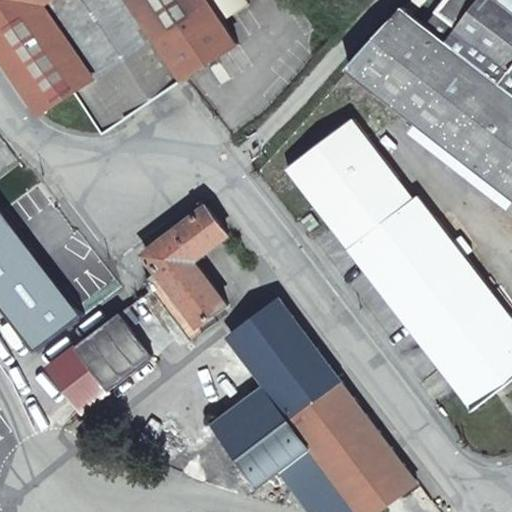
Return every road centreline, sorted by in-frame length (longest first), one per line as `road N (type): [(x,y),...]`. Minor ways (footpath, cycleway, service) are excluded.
road 1 (residential): [(506,511),(194,117),(94,177),(0,95)]
road 2 (unknown): [(233,167),(369,0)]
